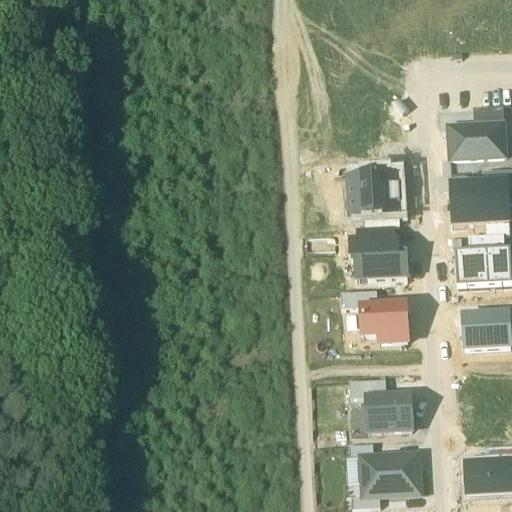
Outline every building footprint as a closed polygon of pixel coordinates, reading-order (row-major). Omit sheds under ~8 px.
[(445,3),(447,37),(463,36),(461,0),(456,0),(445,1),(445,3)] [(447,37),(445,3),(403,5),(406,53),(448,51),(447,37)] [(351,108),(387,107),(386,95),(350,97),(351,108)] [(387,107),(351,108),(349,108),(351,148),(389,146),(387,107)] [(473,114),(474,131),(504,130),(503,113),(473,114)] [(506,163),(504,130),(474,131),(448,133),(450,166),(506,163)] [(380,169),(347,171),(348,183),(381,181),(380,169)] [(511,176),(486,178),(487,190),(507,189),(511,188),(511,176)] [(381,181),(348,183),(351,223),(363,222),(399,220),(398,209),(400,209),(399,191),(397,191),(397,180),(381,181)] [(509,228),(507,189),(487,190),(451,191),(453,231),(486,230),(509,228)] [(399,220),(363,222),(363,234),(393,232),(400,232),(399,220)] [(509,228),(486,230),(486,242),(504,241),(510,240),(509,228)] [(363,234),(357,234),(358,247),(358,248),(378,247),(379,250),(394,250),(394,248),(393,232),(363,234)] [(468,243),(469,258),(505,256),(504,241),(486,242),(468,243)] [(350,247),(351,267),(355,267),(355,264),(359,264),(358,248),(358,247),(350,247)] [(379,250),(378,247),(358,248),(359,264),(355,264),(355,267),(356,287),(408,284),(407,261),(399,261),(398,248),(394,248),(394,250),(379,250)] [(511,290),(510,257),(505,256),(469,258),(455,259),(457,295),(511,292),(511,290)] [(342,315),(361,314),(377,314),(376,298),(341,300),(342,315)] [(405,312),(377,314),(361,314),(363,343),(379,342),(379,349),(407,348),(405,312)] [(509,319),(462,321),(464,356),(511,353),(509,319)] [(350,404),(366,403),(386,402),(385,386),(349,388),(350,404)] [(410,401),(386,402),(366,403),(368,439),(412,437),(410,401)] [(352,440),(368,439),(366,403),(350,404),(352,440)] [(349,464),(361,463),(373,463),(373,451),(349,452),(349,464)] [(511,456),(489,458),(490,469),(511,468),(511,456)] [(417,460),(373,463),(361,463),(363,503),(380,502),(419,500),(417,460)] [(511,468),(490,469),(466,471),(468,506),(508,504),(511,503),(511,468)] [(380,511),(380,502),(363,503),(351,504),(351,511),(380,511)]
